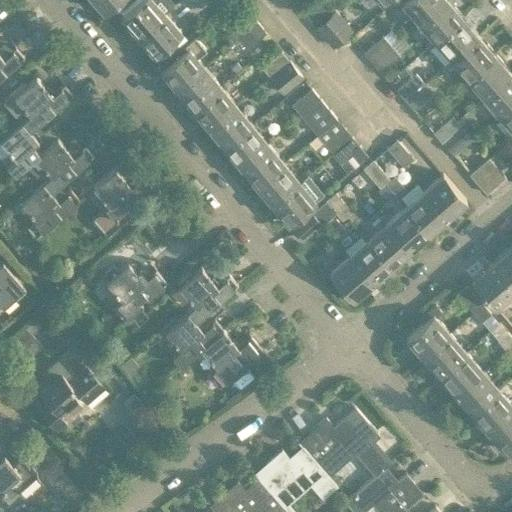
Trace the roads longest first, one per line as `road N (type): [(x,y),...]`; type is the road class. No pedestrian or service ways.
road 1 (residential): [(342,352),(47,0)]
road 2 (residential): [(112,511),(342,352)]
road 3 (residential): [(342,352),(511,205)]
road 4 (residential): [(455,473),(342,352)]
